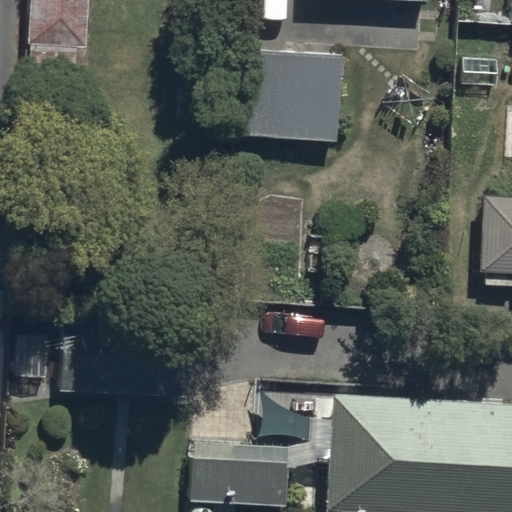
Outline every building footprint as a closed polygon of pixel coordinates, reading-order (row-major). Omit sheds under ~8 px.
[(81,0),(24,0),(23,63),(68,65),(69,39),(80,39),(81,0)] [(232,40),(228,127),(330,132),(335,45),(232,40)] [(511,189),(480,189),(479,263),(511,263),(511,189)] [(13,376),(54,377),(53,386),(179,392),(182,313),(57,307),(56,329),(15,327),(13,376)] [(511,511),(511,403),(325,394),(318,511),(511,511)] [(279,431),(182,430),(181,492),(278,494),(279,431)]
